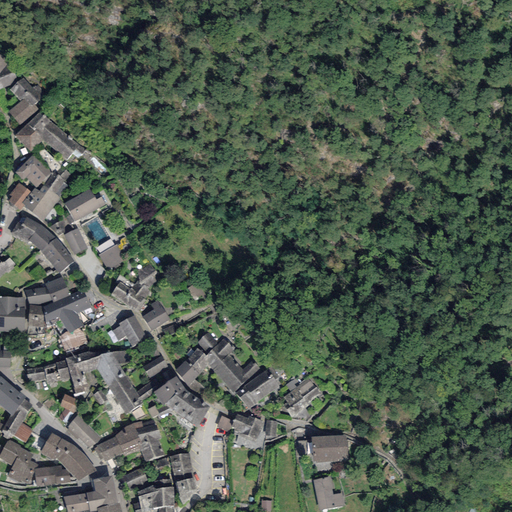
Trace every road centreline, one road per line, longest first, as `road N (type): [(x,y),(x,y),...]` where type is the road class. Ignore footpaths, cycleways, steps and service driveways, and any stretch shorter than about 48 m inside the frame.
road 1 (residential): [(216,406),(185,387),(135,313),(104,300),(57,233),(4,207)]
road 2 (residential): [(0,372),(113,475),(124,511)]
